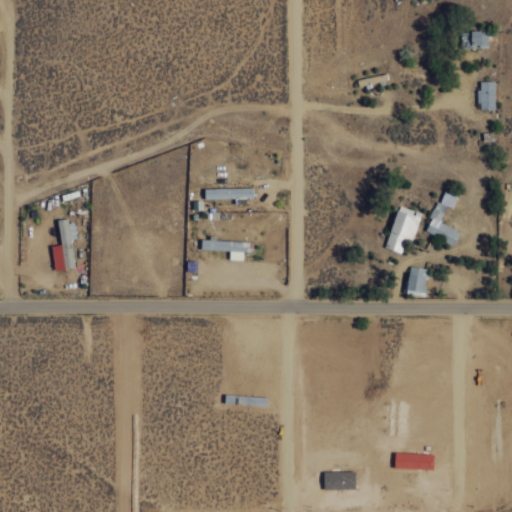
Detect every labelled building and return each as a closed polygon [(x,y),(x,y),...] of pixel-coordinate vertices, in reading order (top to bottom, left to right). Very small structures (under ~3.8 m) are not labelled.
[(461,31),(461,47),(488,46),(488,30),(461,31)] [(495,80),(478,80),(478,108),(494,108),(495,80)] [(253,187),(204,187),(205,198),(253,197),(253,187)] [(426,233),(455,243),(459,229),(440,222),(446,205),(453,207),(457,195),(441,189),(426,233)] [(420,210),(396,205),(386,248),(402,251),(405,237),(414,239),(420,210)] [(61,243),(51,244),(55,269),(75,267),(71,238),(77,237),(74,218),(58,220),(61,243)] [(212,239),(212,238),(201,238),(200,248),(230,249),(229,258),(243,258),(243,249),(249,249),(250,240),(212,239)] [(428,268),(410,265),(405,292),(422,295),(428,268)] [(432,469),(432,453),(395,451),(394,467),(432,469)] [(324,471),(324,488),(355,488),(355,470),(324,471)]
